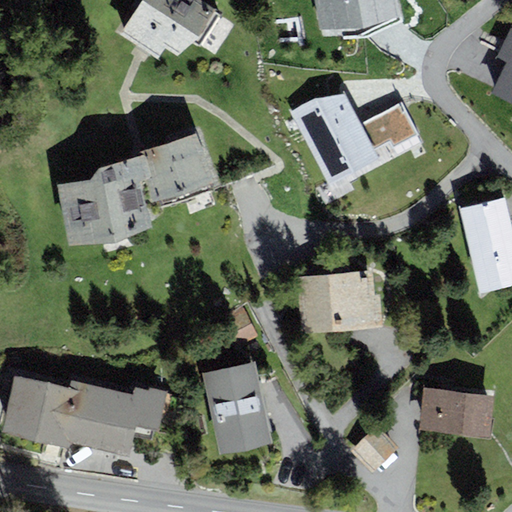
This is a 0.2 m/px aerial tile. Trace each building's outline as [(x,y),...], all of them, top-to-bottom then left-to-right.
[(197,0),(142,0),(120,33),(158,58),(165,48),(178,56),(197,40),(202,44),(222,16),(197,0)] [(364,27),(402,14),(397,0),(312,0),(320,30),(364,27)] [(490,93),(511,103),(511,28),(497,56),(506,61),(490,93)] [(380,157),(374,148),(362,124),(346,94),(313,99),(289,112),(328,185),(380,157)] [(402,103),(362,124),(374,148),(390,140),(394,146),(418,133),(402,103)] [(214,182),(198,133),(138,152),(139,156),(100,167),(91,180),(58,185),(70,245),(115,242),(152,227),(140,181),(147,178),(154,201),(214,182)] [(480,292),(511,284),(511,223),(506,197),(460,208),(480,292)] [(297,277),(302,333),(383,325),(380,294),(375,294),(373,270),(297,277)] [(256,362),(203,373),(220,454),(272,443),(256,362)] [(14,376),(1,432),(71,447),(71,443),(129,456),(136,426),(158,431),(167,391),(135,384),(133,394),(70,380),(68,388),(14,376)] [(424,389),(420,429),(490,437),(494,396),(424,389)] [(377,425),(351,450),(372,473),(399,448),(377,425)]
